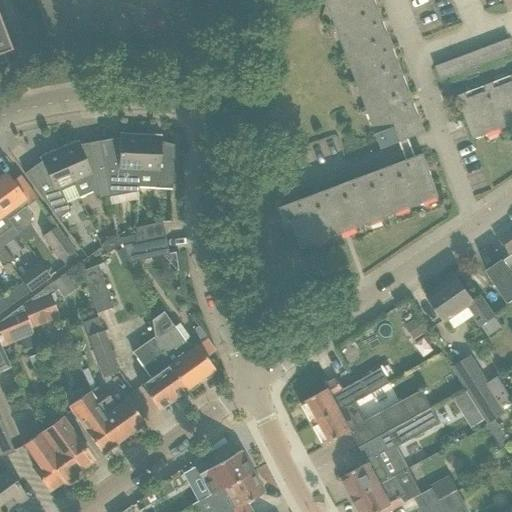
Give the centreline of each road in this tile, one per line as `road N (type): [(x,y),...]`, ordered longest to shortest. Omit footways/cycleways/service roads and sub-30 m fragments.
road 1 (unclassified): [(0,116),(109,96),(181,104),(199,119),(212,278),(252,383)]
road 2 (residential): [(252,383),(475,231)]
road 3 (unclassified): [(475,231),(393,0)]
road 4 (residential): [(80,511),(252,383)]
road 5 (residential): [(312,511),(252,383)]
